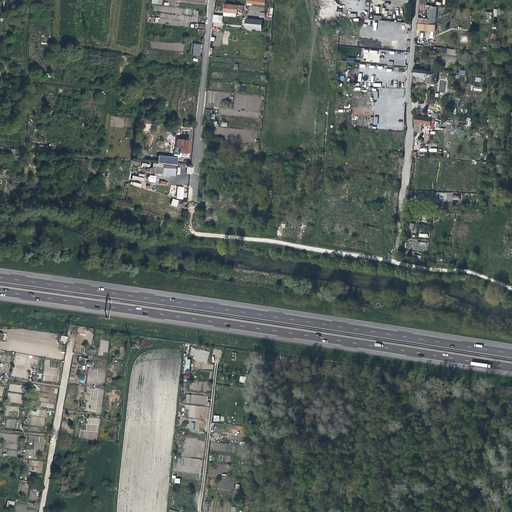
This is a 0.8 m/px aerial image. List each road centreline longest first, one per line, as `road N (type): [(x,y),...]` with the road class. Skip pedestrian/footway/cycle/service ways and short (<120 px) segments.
road 1 (motorway): [(0,291),(511,368)]
road 2 (motorway): [(511,354),(0,277)]
road 3 (track): [(0,242),(91,245),(185,273),(329,295)]
road 4 (residential): [(192,198),(212,0)]
road 5 (track): [(511,84),(500,261)]
road 6 (track): [(218,355),(200,511)]
